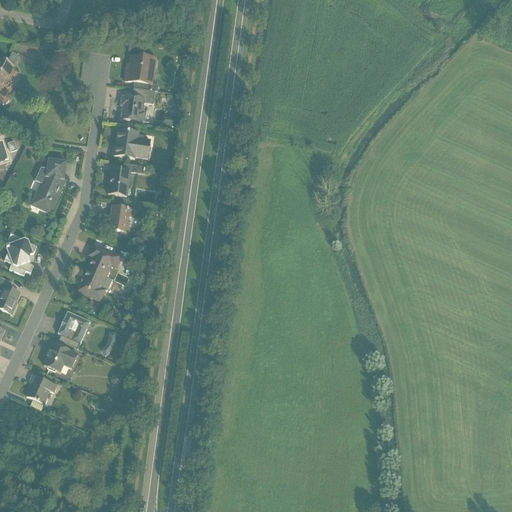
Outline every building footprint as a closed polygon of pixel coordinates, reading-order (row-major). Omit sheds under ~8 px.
[(124,82),(154,86),(157,58),(128,54),(124,82)] [(0,102),(8,106),(12,97),(3,93),(14,66),(0,59),(0,102)] [(121,121),(145,123),(146,113),(144,113),(145,98),(123,96),(121,121)] [(170,129),(183,130),(184,120),(170,119),(170,129)] [(113,158),(150,162),(152,143),(139,142),(140,133),(116,130),(113,158)] [(30,208),(52,217),(66,184),(69,162),(50,160),(47,170),(42,169),(37,184),(41,184),(30,208)] [(108,197),(129,198),(131,171),(110,169),(108,197)] [(110,233),(130,234),(131,219),(136,220),(136,209),(111,208),(110,233)] [(2,261),(30,272),(40,248),(12,236),(2,261)] [(96,244),(75,293),(103,305),(109,291),(104,288),(112,270),(116,272),(123,255),(96,244)] [(0,299),(0,311),(13,317),(22,294),(5,287),(0,299)] [(59,334),(81,344),(91,323),(69,313),(59,334)] [(115,355),(122,339),(118,337),(111,353),(115,355)] [(73,371),(80,355),(55,343),(43,367),(61,376),(65,368),(73,371)] [(26,399),(46,408),(55,385),(35,377),(26,399)]
